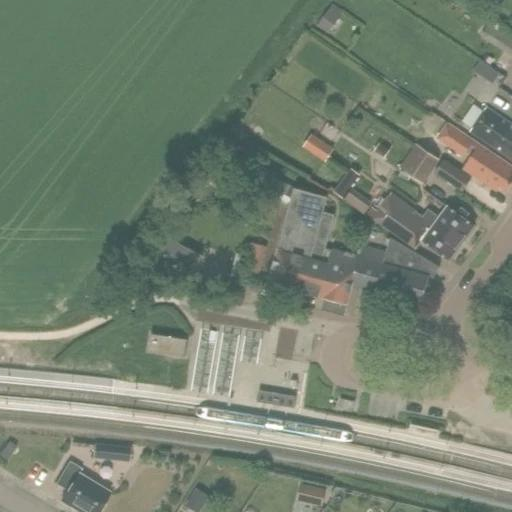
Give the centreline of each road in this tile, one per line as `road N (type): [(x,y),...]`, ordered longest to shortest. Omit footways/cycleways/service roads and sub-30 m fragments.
road 1 (residential): [(473,358),(464,386),(450,396),(351,381),(338,369),(337,351),(360,333)]
road 2 (residential): [(360,333),(166,298)]
road 3 (residential): [(437,347),(463,295),(511,232)]
